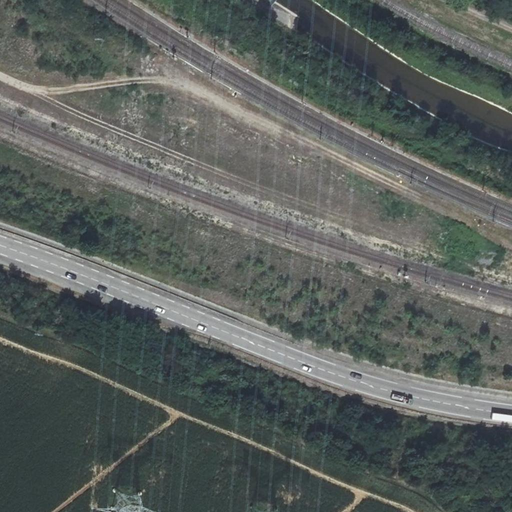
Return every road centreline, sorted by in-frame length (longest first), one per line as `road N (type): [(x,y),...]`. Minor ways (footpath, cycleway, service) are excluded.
road 1 (secondary): [(0,244),(332,373),(511,414)]
road 2 (track): [(411,190),(170,81),(49,91),(0,76)]
